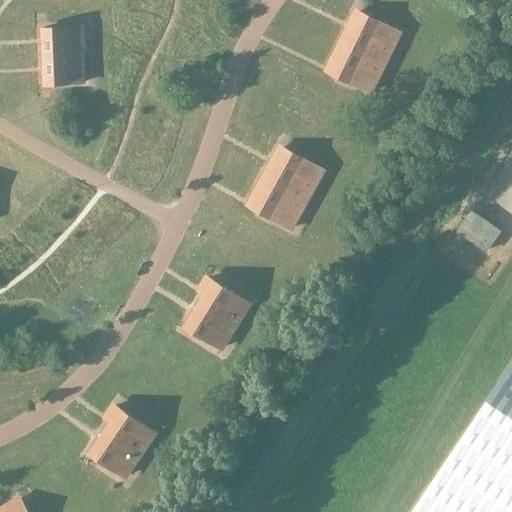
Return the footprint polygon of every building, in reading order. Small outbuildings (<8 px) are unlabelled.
[(383,28),(354,13),(340,41),(384,62),(399,32),(385,25),(383,28)] [(41,28),(42,56),(82,54),(81,27),(41,28)] [(384,62),(340,41),(327,68),(355,82),(353,84),(370,93),(384,62)] [(42,56),(43,84),(83,82),(82,54),(42,56)] [(307,165),(278,149),(263,176),(306,199),(322,170),(308,162),(307,165)] [(306,199),(263,176),(249,203),(276,217),(274,220),(290,229),(306,199)] [(246,301),(208,278),(201,290),(204,292),(198,303),(235,326),(242,315),(239,313),(246,301)] [(198,303),(184,325),(220,348),(235,326),(198,303)] [(76,304),(66,314),(75,323),(85,314),(76,304)] [(511,511),(511,360),(410,511),(511,511)] [(151,431),(115,406),(107,418),(110,420),(103,430),(139,454),(147,444),(144,442),(151,431)] [(139,454),(103,430),(88,452),(124,476),(139,454)] [(23,511),(17,500),(0,509),(0,511),(23,511)]
